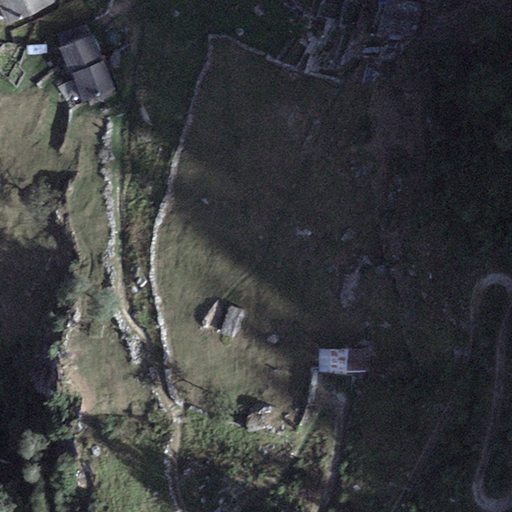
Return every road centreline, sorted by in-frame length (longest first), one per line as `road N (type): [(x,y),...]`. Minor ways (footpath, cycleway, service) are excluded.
road 1 (track): [(393,511),(473,349),(479,287),(496,279),(511,289)]
road 2 (track): [(511,306),(477,479),(486,504),(511,494)]
road 3 (track): [(336,385),(333,463),(318,511)]
